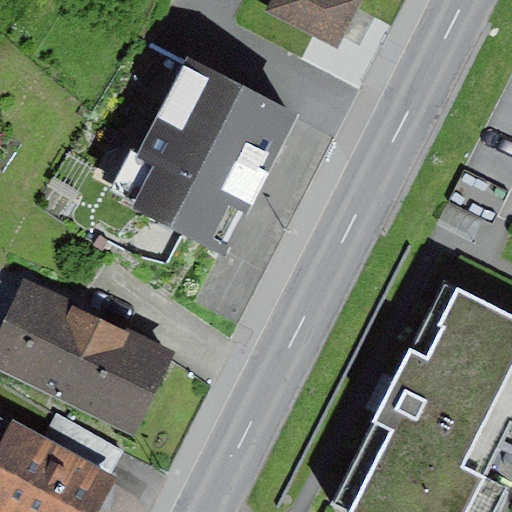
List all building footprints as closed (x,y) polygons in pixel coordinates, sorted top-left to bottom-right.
[(363,0),(274,0),(269,11),(340,47),(363,0)] [(297,116),(187,61),(139,157),(155,165),(133,209),(227,256),(297,116)] [(175,354),(25,280),(0,329),(0,367),(135,434),(175,354)] [(511,315),(444,282),(386,397),(331,505),(345,511),(493,511),(505,489),(482,478),(511,422),(511,315)] [(57,416),(43,441),(110,477),(124,451),(57,416)] [(43,441),(0,417),(0,511),(94,511),(113,478),(110,477),(43,441)]
